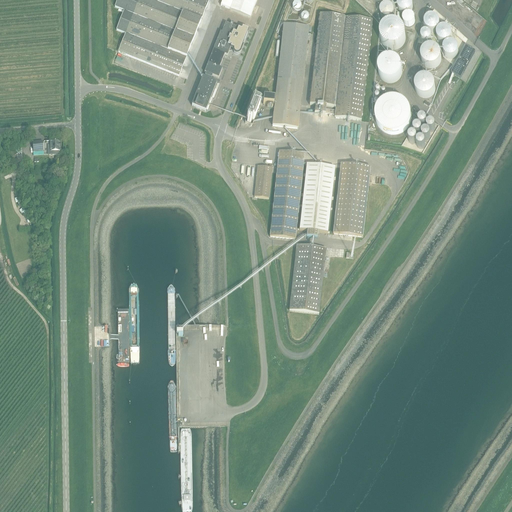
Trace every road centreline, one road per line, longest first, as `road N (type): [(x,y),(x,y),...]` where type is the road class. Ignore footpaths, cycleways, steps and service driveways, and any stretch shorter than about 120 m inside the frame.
road 1 (unclassified): [(250,223),(260,229),(279,342),(305,355),(401,220),(511,27)]
road 2 (secondary): [(77,124),(77,173),(62,237),(66,511)]
road 3 (unclassified): [(93,215),(138,179),(176,178),(199,190),(224,231),(226,324)]
road 4 (unclassified): [(250,223),(262,389),(247,406),(214,413)]
road 5 (unclassified): [(93,364),(93,215)]
road 6 (unclassified): [(93,215),(109,180),(156,145),(177,110)]
road 7 (unclassified): [(223,127),(271,0)]
